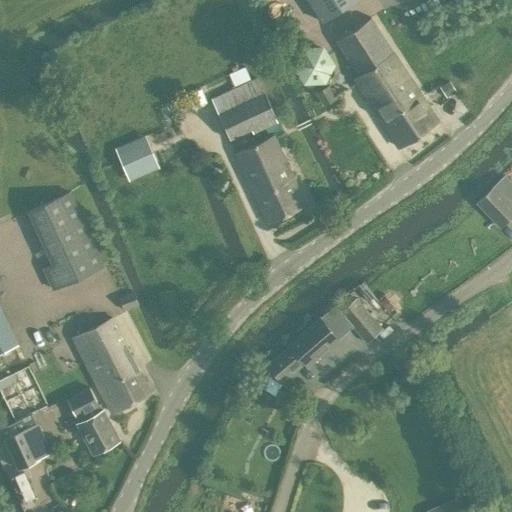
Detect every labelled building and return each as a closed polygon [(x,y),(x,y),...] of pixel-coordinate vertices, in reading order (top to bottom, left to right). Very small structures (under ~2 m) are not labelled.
[(308,0),(322,21),(355,0),(308,0)] [(393,115),(422,97),(374,22),(377,20),(374,16),(336,40),(358,75),(353,78),(388,132),(399,125),(397,122),(398,121),(395,117),(394,118),(393,115)] [(304,84),(325,83),(335,64),(324,45),(302,46),(292,65),(304,84)] [(230,139),(276,119),(258,80),(213,100),(230,139)] [(449,82),(440,88),(446,96),(454,90),(449,82)] [(328,85),(316,91),(324,104),(335,98),(328,85)] [(399,125),(388,132),(398,148),(438,122),(422,97),(393,115),(394,118),(395,117),(398,121),(397,122),(399,125)] [(130,180),(159,167),(145,135),(116,149),(130,180)] [(268,222),(305,205),(274,136),(237,153),(268,222)] [(500,227),(511,214),(511,204),(494,186),(477,203),(500,227)] [(103,266),(70,193),(28,212),(52,265),(43,269),(52,289),(103,266)] [(138,305),(133,291),(118,297),(124,311),(138,305)] [(386,296),(380,301),(388,310),(393,305),(386,296)] [(366,342),(381,329),(356,299),(340,312),(366,342)] [(0,352),(18,344),(0,307),(0,352)] [(307,366),(338,339),(319,317),(288,345),(289,346),(267,366),(281,382),(303,362),(307,366)] [(73,338),(89,369),(112,412),(150,393),(112,318),(73,338)] [(48,404),(30,369),(28,365),(0,379),(0,390),(15,421),(48,404)] [(89,388),(68,399),(77,416),(98,405),(89,388)] [(80,422),(76,424),(92,454),(119,440),(103,410),(100,404),(98,405),(77,416),(80,422)] [(17,469),(39,459),(25,428),(37,422),(32,412),(15,421),(0,427),(0,429),(4,437),(3,438),(17,469)] [(467,511),(460,497),(428,511),(427,511),(467,511)]
